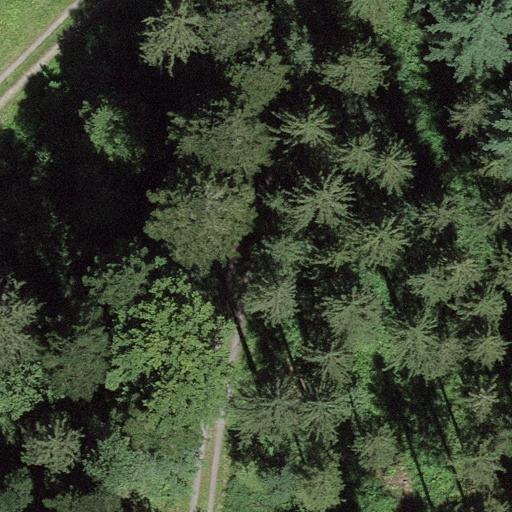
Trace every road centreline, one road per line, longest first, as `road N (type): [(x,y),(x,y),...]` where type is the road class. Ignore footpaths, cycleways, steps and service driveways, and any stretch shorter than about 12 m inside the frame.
road 1 (track): [(303,0),(232,322),(211,511)]
road 2 (track): [(0,112),(120,0)]
